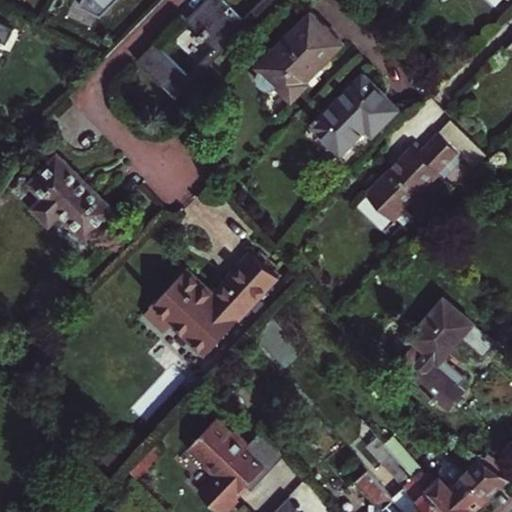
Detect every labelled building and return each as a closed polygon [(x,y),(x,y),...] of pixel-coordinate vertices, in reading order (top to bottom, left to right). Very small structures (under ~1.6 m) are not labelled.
[(120,0),(84,0),(82,4),(104,17),(120,0)] [(140,62),(177,99),(274,0),(264,0),(233,31),(205,3),(187,21),(216,49),(189,75),(157,44),(140,62)] [(312,13),(259,67),(263,71),(261,74),(260,77),(260,79),(261,83),(262,85),(264,87),(268,89),(271,90),(273,90),(276,88),(279,87),(293,100),(309,83),(307,81),(344,44),(312,13)] [(0,45),(2,42),(7,44),(15,29),(0,21),(0,45)] [(365,74),(314,124),(343,153),(368,129),(374,135),(400,109),(365,74)] [(455,117),(439,133),(462,153),(475,167),(486,156),(489,153),(455,117)] [(414,146),(367,193),(396,220),(462,153),(439,133),(420,152),(414,146)] [(118,211),(59,154),(29,184),(43,198),(32,208),(51,226),(61,216),(88,242),(118,211)] [(174,324),(207,354),(279,276),(253,253),(215,293),(189,270),(164,297),(162,295),(150,307),(152,309),(148,314),(167,332),(174,324)] [(450,407),(466,389),(460,384),(466,377),(445,358),(462,338),(484,356),(497,341),(446,298),(412,336),(404,329),(393,341),(407,352),(399,361),(413,373),(412,374),(450,407)] [(285,453),(263,429),(251,442),(237,429),(235,431),(218,417),(190,447),(204,461),(201,463),(213,475),(214,475),(218,475),(203,490),(214,500),(212,503),(222,511),(228,511),(240,499),(236,496),(245,486),(247,483),(245,481),(253,471),(258,476),(261,476),(264,475),(285,453)] [(449,511),(397,454),(380,435),(368,446),(416,498),(424,507),(418,511),(449,511)] [(481,459),(467,471),(451,485),(442,475),(437,471),(427,469),(406,446),(397,454),(449,511),(474,511),(473,510),(487,497),(485,496),(507,476),(481,459)] [(247,483),(245,486),(251,492),(286,454),(285,453),(264,475),(261,476),(258,476),(253,471),(245,481),(247,483)] [(443,475),(442,475),(451,485),(467,471),(458,461),(450,460),(443,467),(443,475)] [(357,480),(369,469),(364,463),(352,475),(357,480)] [(369,469),(357,480),(386,511),(408,511),(404,508),(369,469)] [(199,491),(212,503),(214,500),(203,490),(218,475),(214,475),(199,491)] [(299,511),(289,496),(273,511),(299,511)] [(418,511),(424,507),(416,498),(404,508),(408,511),(418,511)]
